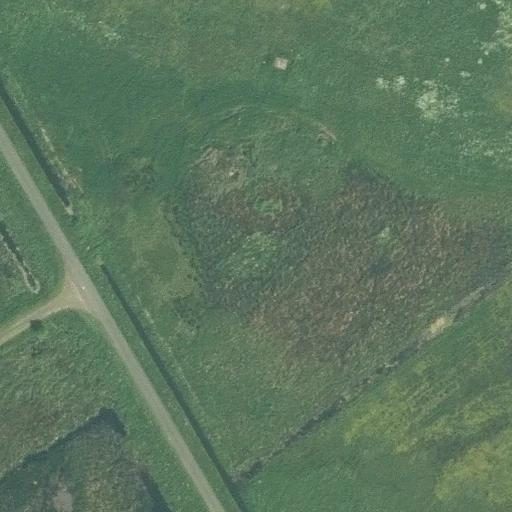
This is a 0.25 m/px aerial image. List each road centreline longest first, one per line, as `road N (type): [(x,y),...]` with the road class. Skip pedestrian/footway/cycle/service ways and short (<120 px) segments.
road 1 (unclassified): [(218,511),(84,281)]
road 2 (unclassified): [(84,281),(0,133)]
